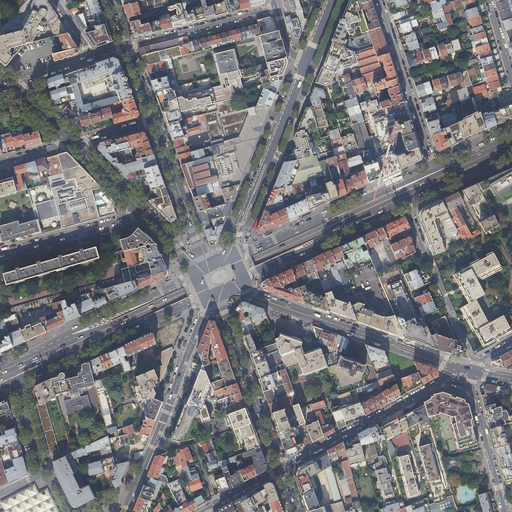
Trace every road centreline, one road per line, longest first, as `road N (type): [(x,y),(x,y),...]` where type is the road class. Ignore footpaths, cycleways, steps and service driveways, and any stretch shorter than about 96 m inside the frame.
road 1 (residential): [(208,301),(125,511)]
road 2 (primary): [(433,168),(228,260)]
road 3 (primary): [(451,165),(253,261)]
road 4 (secondary): [(258,297),(465,368)]
road 5 (tertiary): [(224,259),(303,65)]
road 6 (primary): [(0,380),(185,292)]
road 7 (primary): [(15,380),(201,297)]
road 8 (primary): [(193,277),(19,362)]
road 9 (primary): [(238,280),(375,218),(401,198)]
road 10 (primary): [(185,292),(19,362)]
road 11 (residential): [(474,362),(401,198)]
road 12 (residential): [(436,383),(280,468)]
road 13 (tertiary): [(280,468),(219,302)]
road 14 (residential): [(433,168),(379,0)]
road 15 (primary): [(253,261),(401,198)]
road 16 (residential): [(126,45),(275,7)]
road 17 (residential): [(0,253),(145,215)]
road 18 (tertiary): [(204,260),(154,121)]
road 19 (residential): [(15,380),(43,473),(0,493)]
road 20 (residential): [(8,86),(126,45)]
road 21 (primary): [(401,198),(511,147)]
